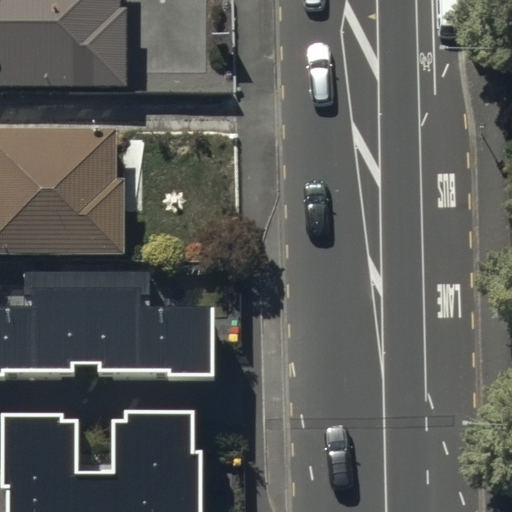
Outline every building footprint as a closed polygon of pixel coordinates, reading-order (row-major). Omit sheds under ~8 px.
[(0,0),(0,85),(129,86),(130,8),(124,8),(123,0),(0,0)] [(119,131),(0,129),(0,254),(125,255),(125,180),(119,180),(119,131)] [(73,361),(87,361),(87,271),(24,271),(24,306),(0,306),(0,380),(4,380),(4,371),(73,371),(73,361)] [(152,271),(87,271),(87,361),(100,361),(100,371),(170,371),(170,379),(215,379),(215,305),(152,306),(152,271)] [(8,511),(95,511),(95,473),(77,473),(76,422),(62,422),(62,412),(0,412),(0,413),(1,486),(8,486),(8,511)] [(113,472),(95,473),(95,511),(203,511),(203,453),(193,453),(192,412),(128,412),(128,421),(112,421),(113,472)]
